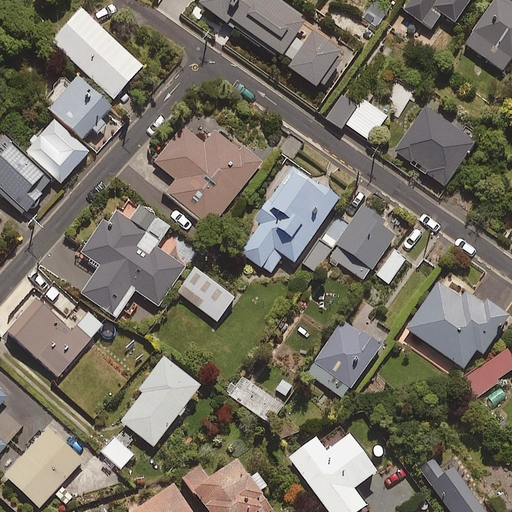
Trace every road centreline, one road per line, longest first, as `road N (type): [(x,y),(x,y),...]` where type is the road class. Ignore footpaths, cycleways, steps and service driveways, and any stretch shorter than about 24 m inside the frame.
road 1 (residential): [(511,269),(222,69)]
road 2 (residential): [(222,69),(177,87),(0,287)]
